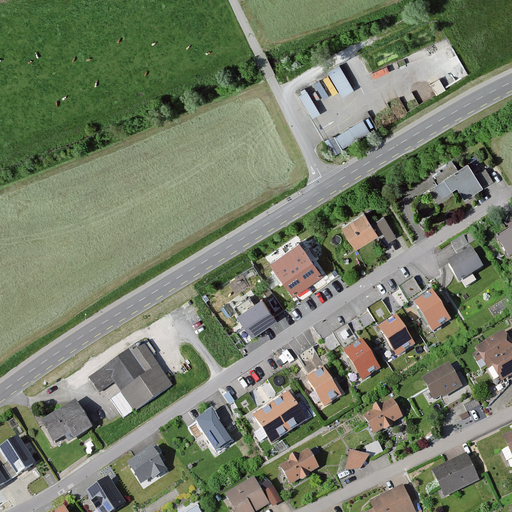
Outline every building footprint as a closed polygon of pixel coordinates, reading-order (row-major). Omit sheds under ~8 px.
[(341,94),(353,89),(342,63),(330,68),(341,94)] [(431,82),(437,93),(446,89),(440,78),(431,82)] [(365,119),(327,137),(334,151),(372,133),(365,119)] [(441,198),(455,188),(463,201),(482,188),(465,163),(432,185),(441,198)] [(340,228),(354,251),(377,237),(363,214),(340,228)] [(386,214),(377,218),(387,240),(396,236),(386,214)] [(511,258),(511,225),(505,230),(508,234),(495,242),(507,261),(511,258)] [(466,236),(442,246),(447,258),(471,248),(466,236)] [(311,257),(300,240),(270,261),(281,278),(293,294),(322,274),(311,257)] [(483,270),(471,249),(446,264),(458,284),(483,270)] [(451,321),(432,292),(414,304),(433,333),(451,321)] [(276,318),(261,296),(237,312),(252,334),(276,318)] [(415,346),(396,318),(378,330),(397,358),(415,346)] [(487,365),(511,349),(501,333),(473,350),(484,367),(487,365)] [(381,369),(362,341),(343,354),(362,381),(381,369)] [(114,383),(134,411),(172,384),(141,342),(89,379),(99,394),(114,383)] [(300,355),(309,372),(321,365),(312,348),(300,355)] [(511,349),(487,365),(500,384),(511,375),(511,349)] [(448,366),(420,383),(433,404),(442,399),(443,401),(462,390),(448,366)] [(305,382),(324,410),(341,398),(321,371),(305,382)] [(271,381),(250,390),(256,405),(277,396),(271,381)] [(251,419),(272,448),(306,423),(285,394),(278,399),(258,414),(251,419)] [(465,403),(469,412),(462,414),(466,425),(487,416),(479,398),(465,403)] [(361,418),(372,437),(401,420),(390,401),(361,418)] [(72,404),(39,425),(52,445),(63,437),(68,445),(90,431),(72,404)] [(231,443),(211,414),(196,424),(216,453),(231,443)] [(511,434),(501,440),(511,460),(511,434)] [(0,449),(0,488),(23,473),(34,466),(16,439),(0,449)] [(126,468),(141,488),(166,470),(150,450),(126,468)] [(370,456),(350,452),(345,471),(360,469),(370,456)] [(278,470),(289,488),(317,471),(306,453),(278,470)] [(432,473),(445,499),(479,481),(466,455),(432,473)] [(84,494),(97,511),(116,511),(126,505),(107,478),(84,494)] [(259,511),(268,506),(251,480),(222,499),(230,511),(259,511)] [(401,488),(368,505),(371,511),(369,511),(414,511),(410,504),(418,500),(411,486),(403,490),(401,488)] [(272,489),(264,494),(273,509),(281,504),(272,489)]
